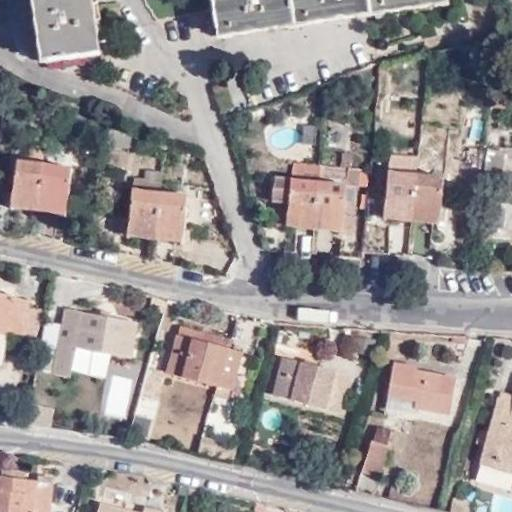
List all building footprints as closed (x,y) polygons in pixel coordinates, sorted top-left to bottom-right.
[(34,0),(43,63),(100,54),(93,7),(91,0),(34,0)] [(212,0),(217,37),(450,4),(448,0),(212,0)] [(125,133),(109,127),(106,145),(128,148),(129,147),(130,134),(125,133)] [(139,137),(130,134),(129,147),(138,148),(139,137)] [(503,153),(489,151),(486,179),(499,181),(503,153)] [(340,152),(339,166),(349,167),(351,153),(340,152)] [(389,156),(387,172),(415,175),(416,159),(389,156)] [(37,210),(44,163),(19,160),(12,206),(37,210)] [(73,168),(44,163),(37,210),(66,215),(73,168)] [(317,185),(313,228),(342,230),(345,189),(356,190),(358,190),(359,168),(349,167),(339,166),(318,165),(317,181),(317,185)] [(132,190),(160,194),(163,173),(144,172),(144,180),(134,178),(132,190)] [(382,220),(411,223),(415,177),(387,175),(382,220)] [(415,177),(411,223),(439,225),(442,179),(415,177)] [(289,179),(285,226),(313,228),(317,185),(317,181),(289,179)] [(345,189),(342,230),(353,231),(356,190),(345,189)] [(126,237),(155,240),(160,194),(132,190),(129,220),(126,237)] [(160,194),(155,240),(182,244),(188,198),(160,194)] [(486,212),(483,231),(502,233),(504,214),(486,212)] [(119,236),(126,237),(129,220),(120,219),(119,236)] [(0,334),(20,338),(28,301),(15,298),(0,294),(0,334)] [(138,323),(67,309),(54,374),(71,378),(77,348),(131,359),(138,323)] [(180,327),(177,337),(228,351),(230,342),(180,327)] [(228,351),(177,337),(167,373),(231,392),(242,356),(228,351)] [(350,378),(286,360),(274,397),(340,415),(350,378)] [(415,410),(417,411),(449,417),(456,381),(417,373),(417,370),(393,366),(388,397),(417,402),(415,410)] [(103,411),(124,416),(132,377),(111,373),(103,411)] [(511,394),(500,391),(499,396),(511,399),(511,394)] [(511,489),(511,485),(511,399),(499,396),(488,432),(485,445),(480,462),(482,463),(477,480),(511,489)] [(415,416),(417,411),(415,410),(417,402),(388,397),(385,411),(415,416)] [(219,419),(206,416),(200,433),(213,438),(219,419)] [(373,444),(387,447),(391,434),(377,430),(373,444)] [(479,430),(476,443),(485,445),(488,432),(479,430)] [(378,479),(387,447),(373,444),(371,443),(362,475),(378,479)] [(47,511),(51,484),(0,476),(0,511),(47,511)] [(389,499),(413,505),(417,490),(392,484),(389,499)] [(449,511),(471,511),(474,500),(453,495),(449,511)]
